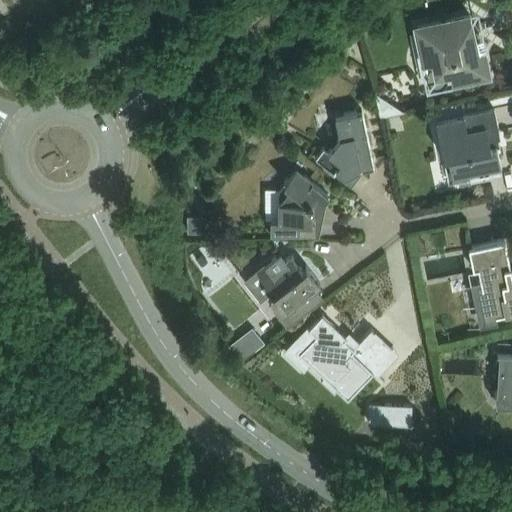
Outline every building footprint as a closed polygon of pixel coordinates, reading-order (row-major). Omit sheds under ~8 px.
[(429,86),(487,74),(482,51),(484,48),(469,38),(475,37),(470,15),(417,26),(429,86)] [(403,110),(374,91),(379,115),(403,110)] [(499,133),(498,130),(494,108),(462,114),(462,116),(435,121),(442,156),(447,155),(452,176),(469,172),(469,176),(501,169),(496,144),(490,146),(488,135),(499,133)] [(373,164),(361,109),(334,114),(339,137),(328,150),(323,146),(314,157),(346,182),(355,171),(352,169),(359,165),(360,167),(373,164)] [(328,194),(307,177),(295,167),(278,187),(278,218),(270,218),(270,234),(314,234),(314,218),(311,218),(311,213),(315,208),(316,209),(328,194)] [(187,236),(206,236),(205,215),(187,215),(187,236)] [(511,268),(510,269),(504,238),(468,246),(474,276),(476,276),(484,316),(511,310),(511,268)] [(301,267),(290,254),(285,258),(279,251),(256,269),(272,290),(268,294),(277,306),(273,309),(286,326),(310,307),(298,292),(303,288),(306,293),(320,282),(305,264),(301,267)] [(413,340),(420,346),(429,336),(398,309),(379,330),(403,352),(413,340)] [(256,312),(239,326),(250,340),(268,326),(256,312)] [(316,335),(299,352),(310,362),(323,375),(320,378),(333,390),(336,387),(347,398),(372,371),(376,375),(383,368),(368,354),(382,339),(370,327),(357,339),(351,345),(344,339),(346,336),(344,334),(322,313),(308,327),(316,335)] [(511,352),(496,351),(496,352),(501,353),(499,389),(491,392),(496,402),(511,403),(511,352)] [(384,403),(383,422),(410,424),(411,404),(384,403)]
